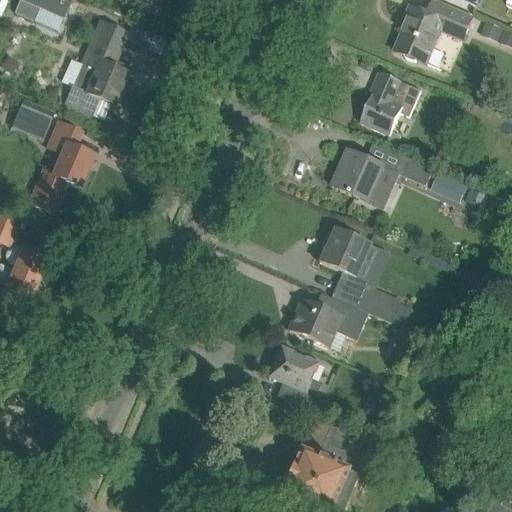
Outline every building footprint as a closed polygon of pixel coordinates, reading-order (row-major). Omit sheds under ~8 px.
[(67,0),(21,0),(15,15),(34,23),(39,11),(63,22),(72,2),(67,0)] [(396,55),(406,58),(405,60),(417,65),(418,63),(429,68),(442,34),(464,43),(473,21),(434,5),(429,17),(410,10),(400,35),(403,36),(396,55)] [(480,36),(497,44),(503,31),(485,24),(480,36)] [(499,45),(511,50),(511,35),(504,32),(499,45)] [(72,90),(62,109),(89,120),(97,101),(114,108),(128,77),(113,70),(122,50),(93,37),(81,66),(72,62),(62,84),(74,89),(73,90),(72,90)] [(380,75),(375,88),(374,89),(376,90),(360,127),(390,139),(387,143),(397,148),(401,139),(393,135),(401,116),(410,120),(421,93),(380,75)] [(49,130),(55,116),(43,112),(37,125),(49,130)] [(13,130),(23,135),(32,119),(22,114),(13,130)] [(81,135),(63,127),(60,126),(49,151),(64,157),(55,178),(45,174),(30,207),(54,217),(68,185),(79,190),(93,159),(74,151),(81,135)] [(441,149),(434,162),(454,172),(460,159),(441,149)] [(349,153),(332,190),(361,202),(384,213),(391,198),(376,191),(386,169),(368,161),(349,153)] [(401,157),(393,175),(426,188),(433,171),(401,157)] [(473,193),(468,205),(479,210),(484,197),(473,193)] [(0,327),(7,330),(16,309),(7,305),(13,289),(34,297),(49,260),(30,253),(17,247),(12,248),(22,224),(0,214),(0,246),(9,250),(6,257),(6,262),(8,266),(12,268),(16,269),(9,287),(7,287),(1,302),(0,301),(0,327)] [(319,265),(343,276),(355,282),(359,274),(371,250),(335,232),(319,265)] [(366,289),(357,312),(369,317),(390,326),(400,303),(366,289)] [(357,312),(344,306),(326,298),(321,311),(302,303),(290,333),(328,349),(335,334),(357,343),(369,317),(357,312)] [(400,333),(389,358),(407,366),(417,340),(400,333)] [(282,401),(300,409),(310,413),(322,385),(312,381),(318,367),(282,351),(269,380),(287,388),(282,401)] [(379,382),(371,399),(388,407),(395,390),(379,382)] [(278,502),(297,510),(300,511),(344,511),(359,477),(349,473),(350,472),(342,469),(356,438),(332,428),(319,460),(300,452),(278,502)] [(491,511),(511,511),(511,478),(506,481),(491,511)]
